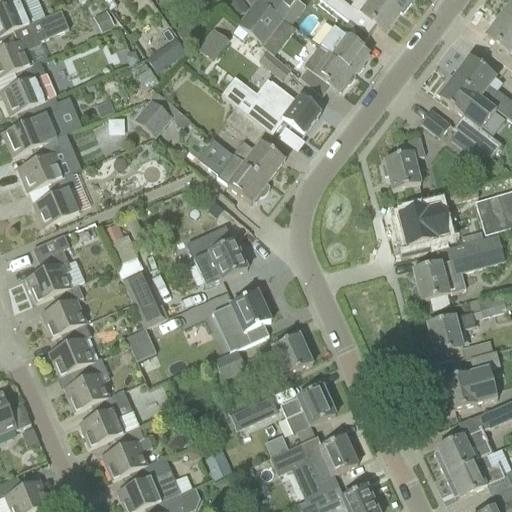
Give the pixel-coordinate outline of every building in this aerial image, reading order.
[(0,12),(0,41),(37,25),(44,22),(33,0),(0,0),(0,7),(2,12),(0,12)] [(239,0),(249,13),(255,6),(256,4),(259,1),(258,0),(239,0)] [(258,0),(259,1),(256,4),(282,24),(296,5),(300,0),(258,0)] [(335,0),(312,0),(314,1),(313,1),(328,13),(347,27),(367,42),(376,30),(383,35),(384,34),(397,16),(375,0),(358,0),(350,11),(335,0)] [(375,0),(397,16),(401,19),(411,6),(407,3),(409,0),(375,0)] [(240,2),(230,9),(237,20),(247,13),(240,2)] [(249,13),(236,29),(263,50),(282,24),(256,4),(249,13)] [(511,7),(501,21),(511,29),(511,7)] [(17,47),(0,54),(0,83),(31,69),(26,56),(40,50),(39,46),(68,34),(60,15),(44,22),(37,25),(0,41),(12,36),(17,47)] [(487,39),(486,40),(494,46),(504,54),(496,65),(505,73),(511,77),(511,29),(501,21),(487,40),(487,39)] [(183,50),(199,40),(191,25),(174,35),(183,50)] [(360,52),(367,42),(347,27),(339,37),(334,33),(319,52),(318,54),(354,81),(353,79),(351,77),(351,76),(354,78),(358,78),(363,71),(362,67),(359,65),(365,58),(366,59),(366,57),(360,52)] [(174,43),(167,49),(177,63),(184,58),(174,43)] [(354,83),(354,81),(318,54),(305,71),(303,70),(302,71),(337,97),(337,96),(337,95),(342,88),(345,90),(349,90),(354,83)] [(128,59),(126,67),(128,71),(138,67),(134,56),(128,59)] [(280,86),(289,76),(265,56),(257,66),(280,86)] [(481,70),(480,71),(469,62),(454,82),(453,82),(489,110),(497,99),(486,91),(494,81),(483,73),(484,72),(481,70)] [(44,79),(39,67),(13,78),(17,89),(0,96),(0,99),(9,122),(20,117),(53,103),(55,99),(47,80),(44,79)] [(488,110),(489,110),(453,82),(453,83),(448,90),(443,87),(434,98),(439,102),(438,103),(449,111),(448,112),(461,122),(459,124),(454,120),(452,122),(454,124),(449,130),(457,136),(456,136),(475,151),(490,163),(500,149),(484,137),(499,118),(488,110)] [(234,86),(223,102),(235,111),(264,134),(268,137),(279,123),(302,141),(319,118),(296,100),(294,104),(270,86),(256,103),(234,86)] [(183,133),(189,126),(155,98),(132,127),(154,145),(171,124),(183,133)] [(25,128),(1,138),(11,162),(56,143),(65,139),(55,117),(59,115),(53,103),(20,117),(25,128)] [(235,111),(223,126),(241,141),(253,126),(235,111)] [(438,145),(449,130),(429,115),(418,130),(438,145)] [(56,143),(11,162),(30,155),(35,166),(16,174),(26,198),(45,190),(71,179),(71,178),(64,181),(54,159),(62,156),(56,143)] [(384,169),(381,170),(384,181),(387,180),(391,197),(406,193),(419,190),(420,190),(414,164),(423,162),(423,161),(418,144),(395,150),(398,161),(383,165),(384,169)] [(265,188),(283,165),(260,146),(252,156),(241,148),(231,160),(222,153),(221,154),(265,188)] [(265,189),(265,188),(221,154),(209,170),(212,178),(227,189),(226,191),(249,209),(256,200),(259,202),(263,201),(265,199),(267,197),(268,194),(268,191),(265,189)] [(77,191),(71,179),(45,190),(50,201),(31,209),(42,234),(79,218),(69,194),(77,191)] [(443,211),(477,203),(474,190),(440,199),(443,211)] [(511,195),(474,206),(483,240),(511,232),(511,195)] [(444,227),(440,212),(439,211),(397,222),(397,223),(399,223),(406,250),(404,250),(405,251),(432,244),(429,230),(444,227)] [(115,229),(102,235),(108,248),(121,242),(115,229)] [(68,253),(67,251),(62,240),(32,253),(43,276),(25,284),(35,308),(53,301),(69,294),(63,278),(70,276),(62,256),(68,253)] [(411,294),(411,297),(412,300),(413,303),(417,304),(420,304),(420,306),(429,303),(439,301),(446,299),(449,298),(464,294),(460,280),(504,268),(497,240),(493,241),(465,248),(462,249),(448,253),(445,253),(446,254),(449,266),(439,268),(412,275),(416,290),(413,292),(411,294)] [(193,266),(205,293),(246,274),(233,247),(193,266)] [(118,288),(141,337),(144,336),(164,327),(141,277),(118,288)] [(76,305),(82,302),(77,291),(69,294),(53,301),(58,312),(40,319),(50,344),(61,339),(61,340),(85,330),(76,305)] [(511,296),(476,305),(480,323),(506,317),(505,315),(511,313),(511,296)] [(263,312),(256,297),(238,305),(211,318),(211,319),(213,318),(219,332),(235,324),(241,338),(231,342),(235,353),(228,356),(229,357),(235,354),(235,355),(267,341),(262,329),(270,326),(268,322),(271,321),(266,311),(263,312)] [(458,336),(473,332),(470,319),(454,323),(454,322),(426,329),(434,360),(461,353),(462,353),(458,336)] [(83,343),(89,341),(85,330),(61,340),(66,350),(47,358),(58,383),(76,375),(100,365),(99,364),(92,367),(83,343)] [(141,337),(126,344),(136,367),(154,359),(144,336),(141,337)] [(282,382),(311,369),(298,340),(270,353),(270,354),(253,362),(260,376),(276,369),(282,382)] [(221,385),(246,375),(238,355),(213,364),(221,385)] [(499,371),(495,357),(495,356),(468,363),(472,377),(441,385),(449,416),(496,404),(488,374),(499,371)] [(102,388),(109,385),(100,365),(76,375),(81,385),(63,393),(73,418),(91,410),(121,397),(108,403),(102,388)] [(306,432),(334,420),(321,391),(279,410),(291,439),(299,436),(304,447),(309,445),(304,434),(306,433),(306,432)] [(22,410),(8,416),(0,397),(0,438),(15,432),(16,435),(30,429),(22,410)] [(114,443),(137,433),(121,397),(91,410),(96,421),(78,429),(89,453),(114,443)] [(235,436),(276,420),(271,406),(229,423),(235,436)] [(487,435),(511,424),(511,406),(480,419),(487,435)] [(491,456),(482,437),(480,432),(435,453),(435,454),(436,454),(442,466),(439,468),(439,471),(440,474),(443,476),(446,476),(447,478),(484,461),(484,459),(491,456)] [(147,442),(143,444),(137,433),(114,443),(119,454),(101,461),(111,486),(129,478),(164,463),(146,470),(141,457),(151,452),(147,442)] [(33,434),(21,439),(27,451),(38,446),(33,434)] [(183,440),(178,445),(180,451),(186,452),(191,448),(189,442),(183,440)] [(330,482),(338,478),(356,470),(344,442),(321,452),(316,442),(309,445),(268,463),(277,481),(308,467),(317,487),(330,481),(330,482)] [(194,453),(185,457),(187,461),(194,463),(198,461),(194,453)] [(221,457),(203,465),(213,487),(231,479),(221,457)] [(498,470),(490,474),(484,461),(447,478),(448,480),(446,482),(445,485),(447,488),(449,490),(453,490),(458,502),(458,503),(503,482),(498,470)] [(148,511),(179,499),(164,463),(129,478),(134,489),(116,497),(122,511),(148,511)] [(38,486),(20,494),(15,482),(0,488),(0,504),(4,503),(7,511),(45,511),(49,510),(38,486)] [(304,507),(296,511),(379,511),(380,511),(378,509),(377,506),(374,504),(372,505),(366,491),(348,499),(342,502),(338,493),(324,499),(304,507)] [(195,511),(198,503),(194,493),(179,499),(148,511),(195,511)]
